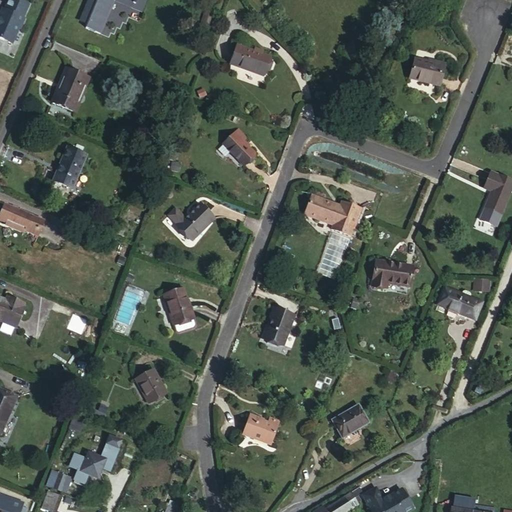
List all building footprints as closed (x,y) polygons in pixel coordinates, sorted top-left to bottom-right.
[(31,3),(23,0),(8,0),(6,7),(3,6),(0,15),(0,39),(13,45),(31,3)] [(86,0),(78,22),(85,25),(82,31),(97,37),(111,2),(127,9),(131,0),(86,0)] [(138,13),(143,0),(131,0),(127,9),(138,13)] [(264,54),(256,51),(237,45),(231,64),(265,76),(272,57),(264,54)] [(414,57),(409,76),(436,83),(442,62),(431,59),(430,62),(414,57)] [(90,76),(72,69),(63,93),(56,90),(51,102),(76,113),(90,76)] [(247,73),(244,80),(261,87),(264,79),(247,73)] [(241,135),(234,129),(218,143),(240,165),(253,153),(238,138),(241,135)] [(84,156),(65,149),(52,182),(70,190),(84,156)] [(495,189),(488,205),(506,213),(511,200),(511,177),(498,171),(491,187),(495,189)] [(311,194),(304,214),(332,224),(331,228),(351,235),(361,207),(340,200),(339,204),(311,194)] [(34,218),(0,204),(0,221),(29,233),(30,230),(34,231),(36,225),(32,224),(34,218)] [(212,221),(195,206),(174,229),(190,244),(212,221)] [(329,232),(327,237),(348,246),(350,240),(329,232)] [(348,246),(327,237),(315,270),(336,277),(348,246)] [(378,257),(373,282),(388,285),(389,280),(411,285),(415,265),(378,257)] [(476,280),(476,290),(489,291),(490,281),(476,280)] [(471,297),(462,294),(446,287),(440,303),(476,318),(483,302),(471,297)] [(191,320),(180,291),(161,298),(172,327),(175,334),(178,335),(193,330),(194,327),(191,320)] [(130,302),(120,330),(132,334),(142,306),(130,302)] [(287,342),(293,344),(305,316),(284,308),(272,336),(276,337),(274,341),(286,346),(287,342)] [(391,381),(394,373),(389,371),(385,379),(391,381)] [(154,373),(138,381),(148,403),(164,396),(154,373)] [(25,396),(3,388),(0,395),(0,433),(8,436),(25,396)] [(334,421),(342,436),(368,422),(359,406),(334,421)] [(254,413),(246,432),(273,442),(282,420),(272,416),(271,420),(254,413)] [(76,416),(72,428),(80,431),(84,419),(76,416)] [(110,471),(121,441),(109,436),(101,458),(89,454),(87,461),(75,456),(71,468),(79,471),(76,481),(86,485),(89,475),(95,477),(101,473),(103,469),(110,471)] [(438,474),(430,473),(428,495),(436,497),(438,474)] [(60,474),(54,488),(60,491),(66,477),(60,474)] [(409,511),(416,508),(410,499),(408,499),(403,490),(394,495),(393,494),(383,500),(376,488),(363,496),(372,511),(409,511)] [(51,511),(55,511),(62,498),(48,492),(42,508),(51,511)] [(349,511),(358,507),(349,492),(323,507),(324,509),(318,511),(349,511)] [(0,510),(4,511),(6,509),(14,511),(23,511),(25,509),(27,504),(0,493),(0,510)] [(474,511),(475,507),(477,507),(478,501),(457,497),(455,511),(464,511),(474,511)]
